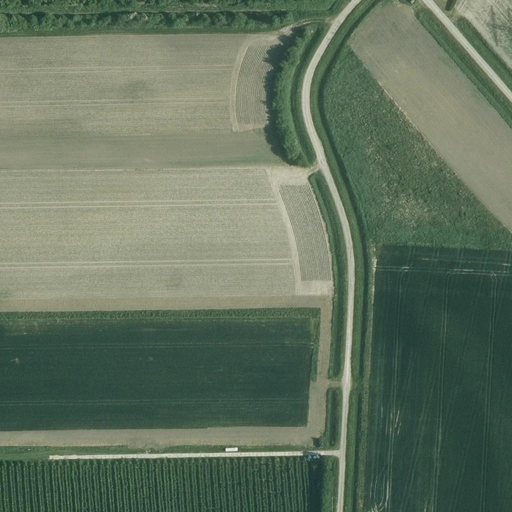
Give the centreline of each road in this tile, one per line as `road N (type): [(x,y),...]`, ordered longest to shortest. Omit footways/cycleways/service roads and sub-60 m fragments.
road 1 (unclassified): [(341,511),(352,280),(345,221),(305,95),(312,65),(358,0)]
road 2 (unclassified): [(511,96),(428,0)]
